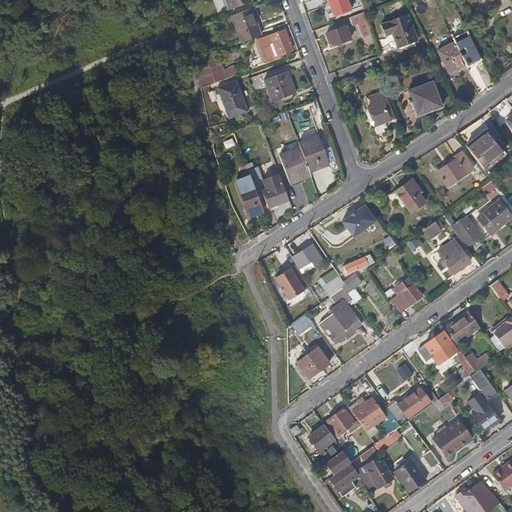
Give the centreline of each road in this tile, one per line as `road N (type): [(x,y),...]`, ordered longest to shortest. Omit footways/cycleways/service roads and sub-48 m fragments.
road 1 (track): [(244,258),(191,68),(159,44),(7,101)]
road 2 (unclassified): [(511,259),(287,420),(283,436),(333,511)]
road 3 (unclassified): [(292,0),(358,184)]
road 4 (unclassified): [(358,184),(511,82)]
road 5 (unclassified): [(358,184),(244,258)]
road 6 (residential): [(511,435),(404,511)]
